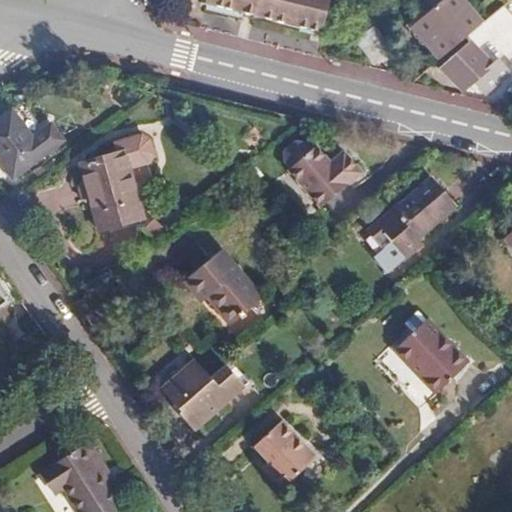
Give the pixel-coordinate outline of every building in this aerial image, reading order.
[(206,0),(206,2),(323,32),(328,14),(317,0),(206,0)] [(499,12),(489,0),(442,0),(429,11),(458,45),(485,23),(499,12)] [(511,0),(508,4),(500,11),(509,21),(511,18),(511,0)] [(499,12),(485,23),(494,35),(509,22),(509,21),(500,11),(499,12)] [(483,43),(479,39),(448,65),(467,87),(479,77),(492,92),(511,76),(511,68),(504,58),(507,56),(491,37),(483,43)] [(11,109),(0,117),(0,161),(13,178),(44,154),(61,140),(49,124),(31,138),(11,109)] [(319,208),(361,173),(343,152),(330,164),(315,146),(311,149),(307,143),(297,141),(288,149),(287,160),(292,166),(290,167),(319,208)] [(124,151),(81,163),(100,229),(142,217),(124,151)] [(457,209),(430,179),(369,234),(386,254),(396,246),(408,260),(425,245),(419,240),(457,209)] [(215,252),(178,284),(195,304),(201,300),(225,326),(234,319),(236,321),(242,316),(240,314),(257,299),(215,252)] [(0,305),(8,300),(0,289),(0,280),(7,275),(0,265),(0,305)] [(427,317),(396,349),(437,392),(470,362),(427,317)] [(383,359),(402,380),(413,370),(394,349),(383,359)] [(195,430),(246,386),(228,365),(213,379),(196,359),(162,389),(177,406),(175,407),(195,430)] [(284,421),(257,447),(271,462),(266,467),(286,488),(318,457),(284,421)] [(52,488),(60,483),(77,511),(107,511),(118,506),(88,459),(94,455),(83,437),(38,465),(52,488)]
